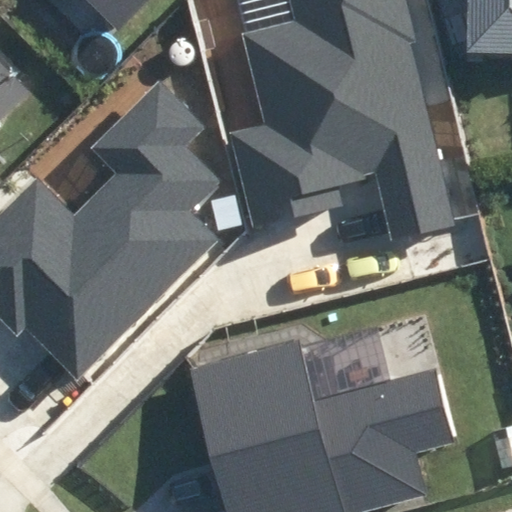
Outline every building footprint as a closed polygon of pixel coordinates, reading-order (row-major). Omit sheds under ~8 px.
[(87,0),(114,26),(142,0),(87,0)] [(443,223),(391,0),(291,0),(297,26),(242,38),(264,135),(240,140),(259,223),(322,208),(313,171),(366,159),(384,237),(443,223)] [(467,55),(511,56),(511,0),(449,0),(449,3),(468,3),(467,55)] [(0,113),(32,85),(0,49),(0,113)] [(78,367),(214,247),(178,206),(202,186),(161,139),(188,115),(165,90),(100,148),(124,175),(73,221),(41,185),(0,221),(0,303),(12,293),(78,367)] [(196,370),(233,511),(353,511),(425,493),(414,452),(450,443),(432,373),(313,404),(297,344),(196,370)]
